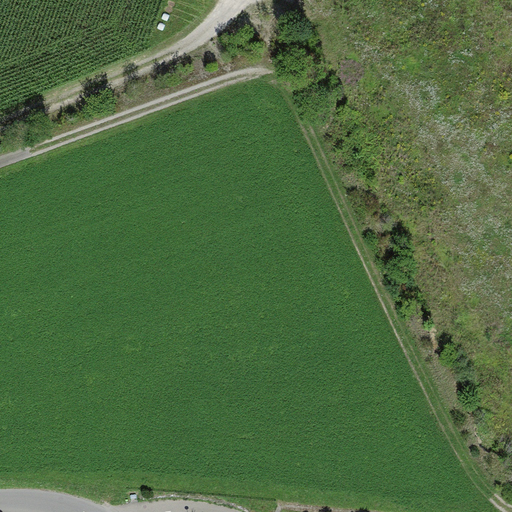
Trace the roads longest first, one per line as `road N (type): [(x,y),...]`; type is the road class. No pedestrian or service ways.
road 1 (track): [(0,161),(272,70),(497,500),(511,509)]
road 2 (track): [(0,127),(213,32),(233,0)]
